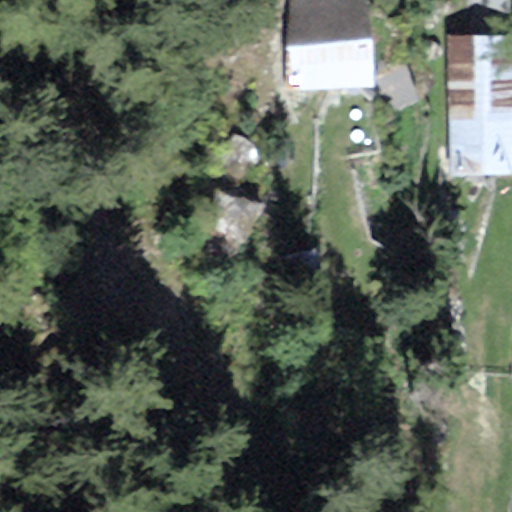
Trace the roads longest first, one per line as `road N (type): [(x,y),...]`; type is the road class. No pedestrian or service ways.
road 1 (track): [(418,511),(332,111)]
road 2 (track): [(492,370),(489,511)]
